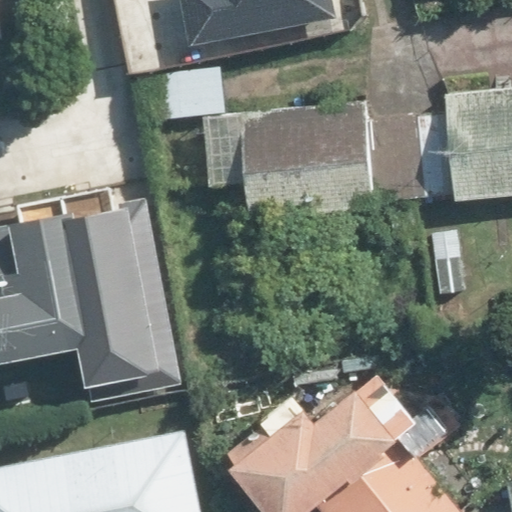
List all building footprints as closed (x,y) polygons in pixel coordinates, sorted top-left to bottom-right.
[(0,0),(0,35),(52,24),(46,0),(0,0)] [(193,0),(200,31),(344,2),(343,0),(193,0)] [(250,179),(253,211),(396,198),(399,236),(429,233),(426,195),(463,192),(455,112),(426,115),(424,94),(232,111),(227,66),(147,73),(152,120),(216,114),(222,181),(250,179)] [(455,112),(463,192),(474,191),(475,200),(511,196),(511,79),(453,85),(455,112)] [(0,219),(0,352),(90,336),(98,376),(166,364),(136,196),(0,219)] [(470,228),(442,229),(442,293),(471,293),(470,228)] [(279,419),(246,444),(298,511),(318,511),(333,500),(342,511),(477,511),(433,454),(475,422),(458,399),(438,414),(400,364),(340,410),(330,398),(320,405),(306,387),(273,412),(279,419)] [(223,511),(205,423),(0,463),(0,511),(223,511)]
